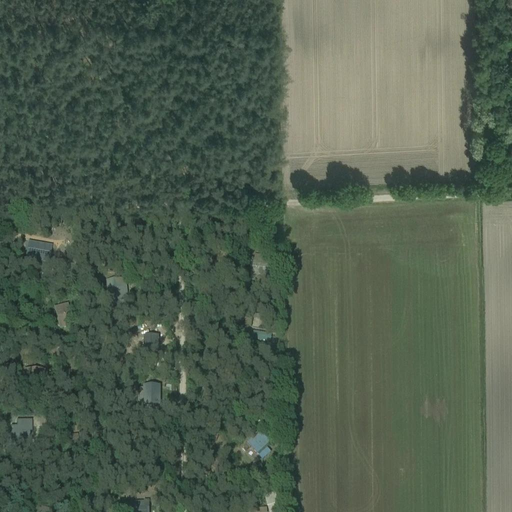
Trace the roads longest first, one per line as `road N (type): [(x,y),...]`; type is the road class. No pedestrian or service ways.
road 1 (track): [(0,210),(511,190)]
road 2 (track): [(177,207),(177,511)]
road 3 (track): [(0,18),(192,19)]
